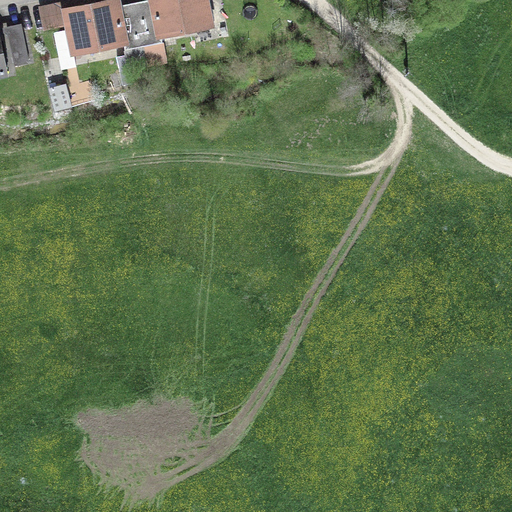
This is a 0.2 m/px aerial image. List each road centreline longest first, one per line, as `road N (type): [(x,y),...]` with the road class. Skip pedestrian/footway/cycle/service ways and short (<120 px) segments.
road 1 (track): [(397,82),(405,127),(375,164),(144,160),(0,185)]
road 2 (track): [(313,0),(490,166),(511,169)]
